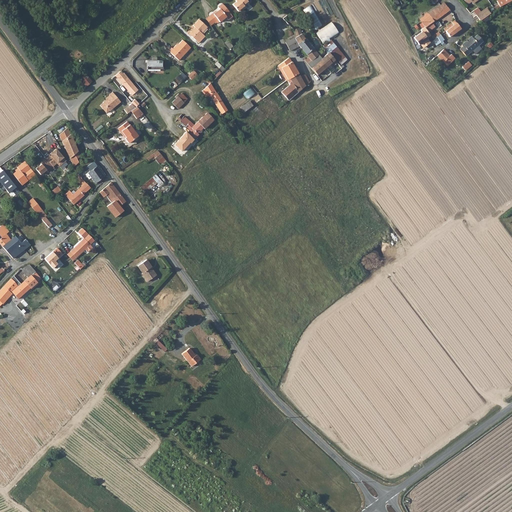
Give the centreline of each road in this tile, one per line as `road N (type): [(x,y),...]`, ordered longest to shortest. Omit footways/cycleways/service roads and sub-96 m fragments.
road 1 (tertiary): [(112,175),(272,396),(346,466)]
road 2 (residential): [(112,175),(76,222),(0,285)]
road 3 (tertiary): [(389,496),(511,406)]
